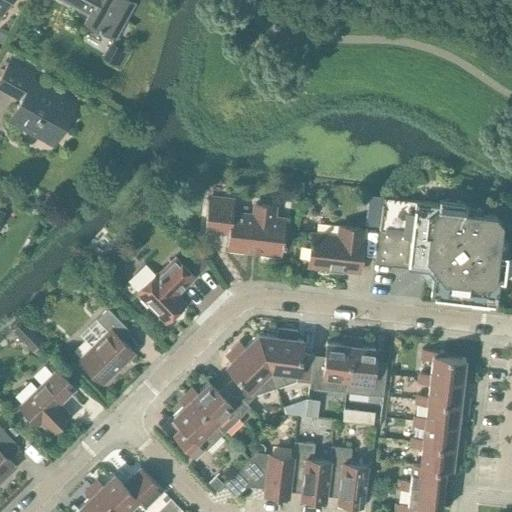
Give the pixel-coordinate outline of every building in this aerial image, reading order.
[(0,0),(0,14),(2,16),(10,0),(0,0)] [(60,0),(87,15),(83,21),(88,24),(87,26),(98,33),(99,30),(113,38),(133,1),(130,0),(60,0)] [(0,27),(0,26),(0,42),(2,44),(9,31),(0,27)] [(51,143),(73,104),(34,82),(36,78),(10,64),(0,82),(0,87),(22,100),(11,121),(51,143)] [(149,185),(139,195),(153,209),(164,199),(149,185)] [(439,203),(415,200),(383,196),(375,263),(428,269),(432,276),(430,296),(497,304),(500,281),(504,281),(507,256),(499,255),(503,223),(495,214),(463,210),(464,202),(439,199),(439,203)] [(254,215),(232,213),(234,200),(209,198),(205,230),(229,232),(227,248),(281,255),(282,244),(285,244),(285,241),(283,240),(285,219),(273,217),(274,206),(255,203),(254,215)] [(367,210),(365,225),(378,226),(380,211),(367,210)] [(359,272),(364,228),(339,225),(338,235),(312,232),(308,266),(359,272)] [(196,254),(189,261),(198,271),(205,264),(196,254)] [(139,290),(137,292),(166,322),(185,303),(177,294),(181,289),(195,276),(176,257),(162,270),(158,274),(156,273),(149,280),(139,290)] [(103,383),(134,352),(120,338),(129,329),(108,308),(96,319),(108,331),(79,359),(103,383)] [(21,320),(11,329),(32,351),(42,342),(21,320)] [(310,382),(313,354),(301,353),(303,339),(296,338),(297,330),(278,328),(277,336),(258,333),(276,387),(297,380),(309,382),(310,382)] [(256,394),(276,387),(258,333),(244,347),(239,341),(225,354),(231,360),(226,365),(236,375),(227,383),(246,403),(247,403),(256,394)] [(346,391),(352,337),(343,336),(342,344),(327,342),(325,356),(313,354),(310,382),(309,382),(309,387),(321,388),(321,389),(346,391)] [(352,337),(346,391),(370,394),(383,395),(387,363),(374,361),(376,348),(360,346),(361,338),(352,337)] [(430,380),(462,383),(465,358),(446,356),(446,352),(422,349),(420,358),(432,360),(431,374),(430,374),(430,380)] [(51,433),(71,414),(60,404),(75,389),(56,369),(19,405),(38,425),(40,422),(51,433)] [(430,380),(430,374),(419,373),(418,382),(429,384),(428,396),(428,401),(468,405),(469,396),(461,395),(462,383),(430,380)] [(246,403),(227,383),(218,392),(209,382),(197,392),(192,387),(185,393),(223,433),(241,415),(250,406),(247,403),(246,403)] [(206,450),(223,433),(185,393),(179,399),(184,405),(173,416),(183,426),(174,435),(196,458),(206,450)] [(428,401),(428,396),(416,394),(415,404),(427,405),(425,417),(425,422),(458,425),(459,413),(467,414),(468,405),(428,401)] [(425,422),(425,417),(414,416),(412,425),(424,427),(423,438),(422,444),(463,448),(464,439),(456,438),(458,425),(425,422)] [(13,423),(8,429),(14,436),(20,430),(13,423)] [(0,482),(17,467),(7,457),(19,446),(0,426),(0,482)] [(422,444),(423,438),(411,437),(410,446),(422,448),(420,464),(452,468),(454,456),(462,457),(463,448),(422,444)] [(330,461),(329,460),(312,458),(314,443),(294,441),(292,456),(294,456),(290,486),(302,487),(300,497),(308,498),(314,506),(322,500),(326,500),(327,490),(330,461)] [(294,456),(292,456),(265,452),(265,447),(262,444),(257,443),(256,451),(223,483),(234,495),(249,481),(265,483),(263,493),(271,493),(277,501),(285,495),(289,496),(290,486),(294,456)] [(330,461),(327,490),(339,492),(337,502),(345,503),(351,510),(359,503),(362,505),(367,465),(349,463),(351,448),(331,445),(329,460),(330,461)] [(452,468),(420,464),(412,463),(410,480),(398,479),(397,488),(409,490),(409,485),(442,490),(443,477),(451,477),(452,468)] [(91,484),(117,511),(141,511),(147,507),(146,507),(155,498),(163,490),(141,467),(123,483),(114,473),(102,484),(97,479),(91,484)] [(215,476),(208,484),(215,491),(223,484),(215,476)] [(117,511),(91,484),(84,491),(89,497),(78,508),(82,511),(117,511)] [(426,511),(439,511),(442,490),(409,485),(409,490),(407,504),(395,503),(394,511),(419,511),(426,511)]
